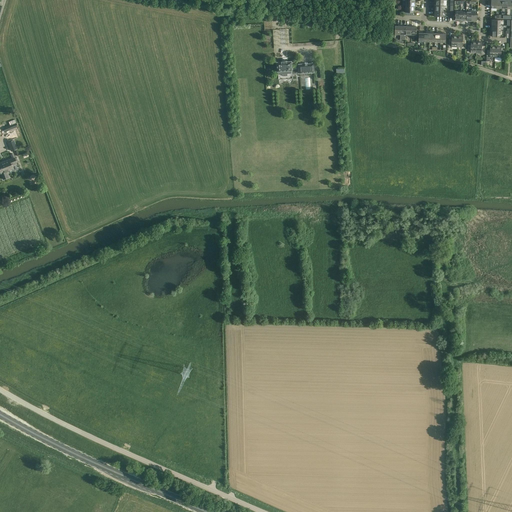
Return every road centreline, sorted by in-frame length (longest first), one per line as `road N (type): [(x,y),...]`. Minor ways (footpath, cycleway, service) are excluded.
road 1 (unclassified): [(264,511),(0,389)]
road 2 (primary): [(204,511),(0,414)]
road 3 (unclassified): [(511,80),(354,36)]
road 4 (unclassified): [(292,22),(170,0)]
